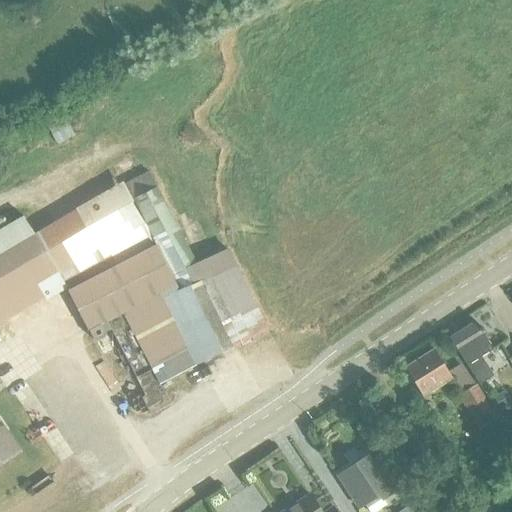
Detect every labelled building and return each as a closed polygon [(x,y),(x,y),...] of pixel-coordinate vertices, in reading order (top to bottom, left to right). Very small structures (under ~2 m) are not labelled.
[(46,122),(57,142),(74,133),(64,113),(46,122)] [(23,211),(0,225),(0,315),(3,320),(45,295),(46,297),(66,285),(62,278),(111,253),(115,262),(67,286),(90,331),(119,387),(136,379),(145,397),(143,398),(151,414),(171,404),(160,385),(196,366),(266,330),(267,330),(227,249),(196,265),(147,169),(124,181),(121,177),(34,230),(23,211)] [(476,321),(450,337),(466,363),(479,383),(493,374),(480,354),(492,347),(476,321)] [(400,369),(418,398),(451,377),(444,366),(450,362),(439,344),(400,369)] [(477,382),(458,393),(480,429),(498,418),(477,382)] [(0,463),(19,451),(7,434),(4,437),(0,430),(0,463)] [(359,460),(337,474),(347,489),(353,484),(366,505),(371,511),(386,502),(383,497),(397,487),(377,456),(373,450),(359,460)] [(278,511),(337,511),(333,505),(323,511),(310,492),(278,511)]
